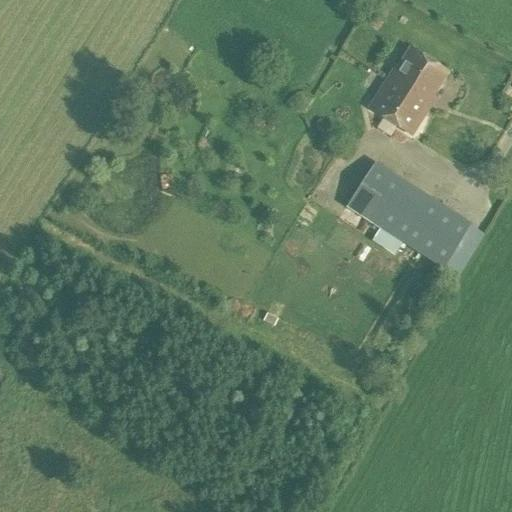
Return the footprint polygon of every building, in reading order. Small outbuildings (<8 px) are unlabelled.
[(385,0),(378,0),(373,10),(384,17),(392,4),(385,0)] [(385,82),(366,111),(408,138),(427,109),(426,108),(425,107),(425,106),(446,74),(408,50),(394,72),(392,71),(385,82)] [(505,102),(500,103),(497,107),(498,112),(502,114),(507,113),(510,110),(509,105),(505,102)] [(371,224),(373,225),(403,180),(375,162),(346,207),(371,224)] [(430,198),(401,243),(402,244),(442,270),(471,225),(430,198)] [(394,256),(402,244),(370,224),(362,236),(394,256)]
